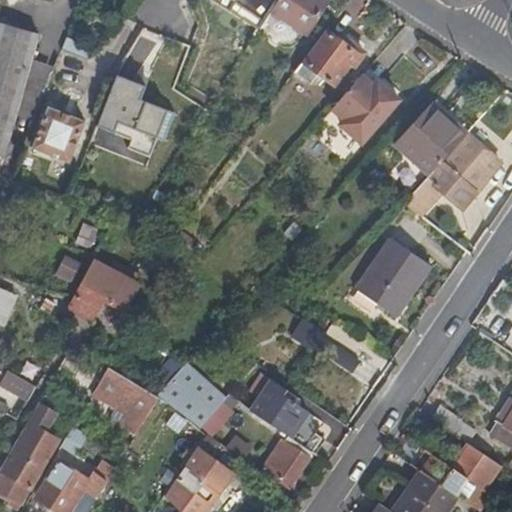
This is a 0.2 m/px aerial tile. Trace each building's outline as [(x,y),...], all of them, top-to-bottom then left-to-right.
[(277,0),(215,0),(258,29),(269,12),(277,0)] [(277,0),(269,12),(305,35),(326,3),(321,0),(277,0)] [(0,153),(4,155),(15,115),(31,57),(38,32),(0,22),(0,153)] [(348,36),(343,32),(339,37),(344,42),(348,36)] [(335,42),(324,34),(300,65),(316,77),(330,89),(348,67),(352,70),(362,57),(344,42),(339,37),(335,42)] [(54,68),(31,57),(15,115),(34,121),(54,68)] [(316,77),(300,65),(292,76),(308,88),(316,77)] [(380,80),(367,69),(362,74),(376,85),(380,80)] [(333,107),(354,124),(349,129),(375,151),(414,108),(380,80),(376,85),(362,74),(333,107)] [(147,86),(118,75),(97,127),(131,140),(128,148),(150,156),(157,137),(164,140),(175,113),(141,100),(147,86)] [(427,107),(440,118),(444,114),(432,102),(427,107)] [(333,107),(329,112),(349,129),(354,124),(333,107)] [(437,164),(461,137),(440,118),(427,107),(390,148),(423,179),(437,164)] [(33,151),(70,165),(86,123),(49,109),(33,151)] [(441,167),(437,164),(423,179),(460,210),(492,172),(499,163),(467,137),(441,167)] [(402,203),(416,214),(434,191),(422,181),(402,203)] [(357,290),(399,317),(434,265),(392,238),(357,290)] [(71,310),(92,321),(116,275),(95,264),(71,310)] [(0,288),(0,323),(4,326),(16,295),(0,288)] [(299,358),(300,358),(317,369),(318,370),(331,352),(312,339),(299,358)] [(317,369),(300,358),(292,371),(308,382),(317,369)] [(227,399),(187,363),(174,378),(215,413),(222,405),(227,399)] [(158,400),(156,398),(109,370),(101,383),(93,396),(142,426),(158,400)] [(27,403),(37,387),(11,373),(2,388),(27,403)] [(77,405),(84,410),(93,396),(101,383),(93,378),(77,405)] [(215,413),(174,378),(156,398),(158,400),(166,405),(200,430),(215,413)] [(251,413),(313,454),(322,440),(298,425),(307,413),(293,403),(296,398),(272,382),(253,410),(251,413)] [(256,392),(261,395),(267,387),(262,383),(256,392)] [(511,404),(508,402),(486,435),(511,452),(511,450),(511,404)] [(210,437),(231,413),(222,405),(215,413),(200,430),(206,434),(208,436),(210,437)] [(0,474),(0,491),(21,504),(57,444),(44,435),(55,414),(41,406),(0,474)] [(432,419),(454,433),(461,422),(439,408),(432,419)] [(476,431),(461,422),(454,433),(469,443),(476,431)] [(197,450),(208,458),(219,445),(210,437),(208,436),(197,450)] [(264,469),(273,475),(291,448),(282,441),(264,469)] [(501,467),(468,445),(451,469),(426,452),(415,468),(419,472),(456,497),(479,511),(485,502),(480,499),(501,467)] [(291,448),(273,475),(271,478),(288,489),(308,458),(292,447),(291,448)] [(426,452),(422,449),(410,466),(415,468),(426,452)] [(197,450),(164,496),(167,498),(178,511),(205,511),(210,506),(206,503),(211,496),(215,499),(232,476),(208,458),(197,450)] [(410,466),(387,450),(359,491),(380,506),(389,511),(392,511),(410,486),(419,472),(415,468),(410,466)] [(36,499),(56,511),(68,511),(88,482),(58,462),(36,499)] [(446,511),(456,497),(419,472),(410,486),(414,489),(399,511),(446,511)] [(410,486),(392,511),(399,511),(414,489),(410,486)]
